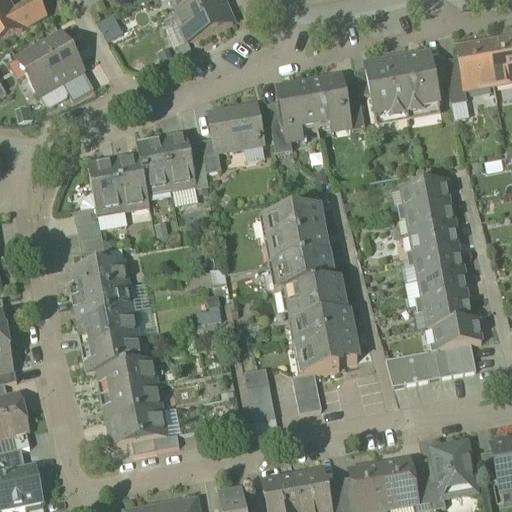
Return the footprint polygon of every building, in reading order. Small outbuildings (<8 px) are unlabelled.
[(0,0),(0,47),(22,34),(44,20),(34,4),(12,17),(1,0),(0,0)] [(169,0),(179,20),(221,2),(224,0),(169,0)] [(232,28),(221,2),(179,20),(175,22),(186,48),(232,28)] [(172,21),(164,23),(170,49),(178,47),(172,21)] [(25,81),(37,102),(61,88),(82,76),(61,40),(22,62),(31,77),(25,81)] [(511,43),(485,49),(493,92),(511,88),(511,43)] [(465,97),(493,92),(485,49),(456,54),(458,64),(464,98),(465,97)] [(400,65),(397,65),(407,120),(425,117),(423,110),(437,107),(438,115),(439,114),(435,89),(430,63),(429,59),(406,64),(406,65),(400,66),(400,65)] [(435,89),(447,87),(443,67),(442,61),(430,63),(435,89)] [(16,66),(25,81),(31,77),(22,62),(16,66)] [(458,64),(443,67),(447,87),(451,110),(467,107),(465,97),(464,98),(458,64)] [(390,123),(407,120),(397,65),(394,66),(394,67),(388,68),(388,67),(364,71),(365,76),(370,101),(375,126),(376,126),(375,119),(388,116),(390,123)] [(61,88),(72,107),(93,95),(82,76),(61,88)] [(354,78),(357,96),(358,103),(370,101),(365,76),(354,78)] [(338,83),(309,88),(317,133),(332,131),(331,124),(344,122),(345,128),(346,128),(347,128),(341,98),(338,83)] [(288,139),(317,133),(309,88),(279,94),(282,110),(287,139),(288,139)] [(364,135),(358,103),(357,96),(341,98),(347,128),(346,128),(348,138),(364,135)] [(423,110),(425,117),(438,115),(437,107),(423,110)] [(266,113),(275,160),(291,157),(288,139),(287,139),(282,110),(266,113)] [(214,146),(216,159),(218,159),(261,151),(254,114),(209,123),(214,146)] [(375,119),(376,126),(390,123),(388,116),(375,119)] [(331,124),(332,131),(345,128),(344,122),(331,124)] [(187,143),(161,147),(170,194),(194,190),(195,189),(191,168),(187,143)] [(200,149),(203,166),(206,181),(221,178),(218,159),(216,159),(214,146),(200,149)] [(137,152),(139,164),(146,199),(170,194),(161,147),(137,152)] [(148,211),(146,199),(139,164),(115,168),(123,215),(148,211)] [(209,193),(206,181),(203,166),(191,168),(195,189),(194,190),(196,196),(209,193)] [(97,220),(123,215),(115,168),(88,173),(95,215),(96,220),(97,220)] [(397,212),(399,220),(449,211),(445,187),(401,195),(404,211),(397,212)] [(407,226),(410,242),(453,234),(449,211),(399,220),(400,228),(407,226)] [(273,269),(274,269),(326,259),(317,213),(265,223),(273,269)] [(74,219),(77,236),(100,232),(97,220),(96,220),(95,215),(74,219)] [(77,236),(79,248),(102,244),(100,232),(77,236)] [(406,259),(408,267),(458,257),(453,234),(410,242),(413,258),(406,259)] [(79,248),(82,261),(104,257),(102,244),(79,248)] [(109,257),(104,257),(82,261),(73,263),(75,275),(112,268),(109,257)] [(416,273),(419,289),(462,280),(458,257),(408,267),(409,274),(416,273)] [(327,259),(326,259),(274,269),(279,297),(287,296),(332,287),(327,259)] [(70,276),(75,302),(126,293),(121,267),(112,268),(75,275),(70,276)] [(415,306),(416,313),(467,304),(462,280),(419,289),(422,304),(415,306)] [(290,329),(294,329),(345,319),(339,286),(332,287),(287,296),(291,318),(288,319),(290,329)] [(75,302),(80,327),(131,318),(126,293),(75,302)] [(428,335),(433,334),(471,327),(467,304),(416,313),(418,321),(425,319),(428,335)] [(0,377),(11,375),(7,351),(5,351),(3,343),(5,342),(1,319),(0,318),(0,317),(0,377)] [(108,337),(110,348),(136,343),(131,318),(80,327),(82,342),(108,337)] [(346,319),(345,319),(294,329),(304,383),(315,381),(339,376),(338,370),(357,367),(352,339),(350,339),(346,319)] [(477,326),(471,327),(433,334),(437,350),(430,351),(431,359),(435,358),(447,356),(458,353),(471,351),(476,350),(482,349),(477,326)] [(82,342),(84,352),(92,351),(110,348),(108,337),(82,342)] [(89,378),(99,376),(141,368),(136,343),(110,348),(92,351),(84,352),(89,378)] [(471,351),(458,353),(463,380),(476,377),(471,351)] [(452,382),(463,380),(458,353),(447,356),(452,382)] [(440,384),(452,382),(447,356),(435,358),(440,384)] [(428,386),(440,384),(435,358),(431,359),(423,360),(428,386)] [(417,389),(428,386),(423,360),(411,362),(417,389)] [(405,391),(417,389),(411,362),(400,365),(405,391)] [(393,393),(405,391),(400,365),(386,367),(393,393)] [(99,376),(104,401),(155,392),(151,366),(141,368),(99,376)] [(0,377),(0,391),(4,391),(17,387),(14,374),(11,375),(0,377)] [(243,379),(246,394),(269,389),(266,375),(243,379)] [(292,385),(294,397),(317,392),(315,381),(304,383),(292,385)] [(246,394),(248,405),(271,401),(269,389),(246,394)] [(104,401),(108,426),(160,417),(155,392),(104,401)] [(319,404),(317,392),(294,397),(297,408),(319,404)] [(0,443),(14,440),(26,437),(27,437),(19,400),(7,403),(0,404),(0,443)] [(248,405),(251,417),(273,413),(271,401),(248,405)] [(321,416),(319,404),(297,408),(299,420),(321,416)] [(253,429),(254,429),(275,425),(273,413),(251,417),(253,429)] [(165,443),(160,417),(108,426),(113,453),(132,449),(154,445),(165,443)] [(277,434),(275,425),(254,429),(256,439),(277,435),(277,434)] [(217,434),(219,445),(242,441),(240,429),(217,434)] [(30,453),(26,437),(14,440),(18,456),(21,456),(30,453)] [(0,460),(18,456),(14,440),(0,443),(0,460)] [(132,449),(135,461),(156,457),(179,452),(177,441),(165,443),(154,445),(132,449)] [(498,486),(500,496),(511,493),(511,446),(491,451),(493,461),(498,486)] [(435,467),(442,505),(443,504),(475,498),(466,449),(433,455),(435,467)] [(0,477),(4,479),(24,475),(21,456),(18,456),(0,460),(0,477)] [(481,463),(486,489),(498,486),(493,461),(481,463)] [(350,483),(355,511),(403,511),(415,510),(417,510),(409,472),(408,466),(379,472),(349,477),(350,483)] [(435,467),(423,470),(409,472),(417,510),(415,510),(415,511),(444,511),(443,504),(442,505),(435,467)] [(0,511),(19,511),(42,507),(34,472),(24,475),(4,479),(0,477),(0,511)] [(292,482),(298,511),(328,511),(324,488),(322,476),(292,482)] [(266,511),(298,511),(292,482),(262,487),(266,511)] [(355,511),(350,483),(337,486),(324,488),(328,511),(355,511)] [(221,511),(242,511),(240,498),(220,502),(221,511)]
